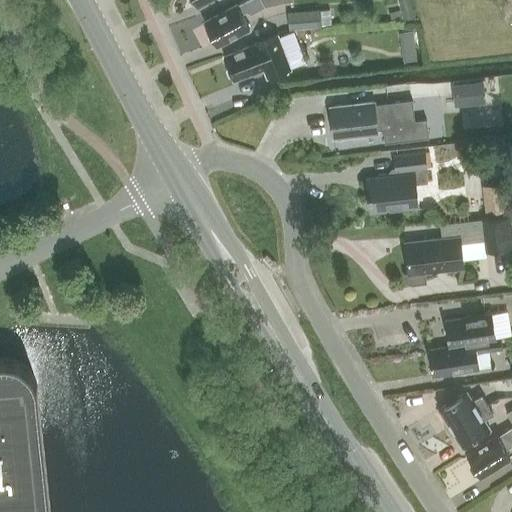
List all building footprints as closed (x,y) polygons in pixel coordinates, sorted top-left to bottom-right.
[(263,0),(246,0),(207,22),(220,46),(251,28),(243,14),(249,11),(250,14),(266,5),(263,0)] [(410,0),(397,0),(403,19),(415,16),(410,0)] [(331,9),(289,12),(290,29),(322,27),(322,25),(332,24),(331,9)] [(405,60),(419,59),(417,29),(403,30),(405,60)] [(276,34),(221,57),(226,68),(224,72),(226,77),(230,79),(232,82),(249,74),(253,76),(259,73),(260,70),(261,69),(265,78),(290,67),(282,49),(276,34)] [(483,82),(452,86),(455,108),(486,104),(483,82)] [(428,139),(426,121),(414,122),(412,101),(374,105),(374,101),(355,103),(355,106),(347,106),(347,104),(329,106),(333,139),(378,134),(377,130),(383,130),(385,144),(428,139)] [(461,143),(456,149),(456,156),(462,161),(470,161),(475,155),(474,147),(468,142),(461,143)] [(415,184),(427,183),(424,150),(393,154),(395,174),(366,178),(370,213),(418,207),(415,184)] [(506,202),(483,205),(485,215),(507,213),(506,202)] [(462,268),(460,243),(486,240),(487,251),(511,248),(511,236),(509,216),(441,224),(443,237),(405,241),(409,272),(405,273),(406,279),(413,282),(426,281),(425,272),(462,268)] [(501,347),(501,338),(495,339),(491,313),(443,320),(447,346),(486,340),(488,350),(501,347)] [(475,352),(488,350),(486,340),(447,346),(427,349),(431,375),(478,368),(475,352)] [(0,511),(50,511),(36,387),(31,373),(19,363),(1,359),(0,359),(0,511)] [(450,427),(487,405),(482,395),(472,401),(466,392),(439,409),(450,427)] [(484,419),(493,414),(487,405),(450,427),(462,446),(490,429),(484,419)] [(511,428),(467,455),(480,477),(510,459),(505,450),(511,446),(511,428)]
